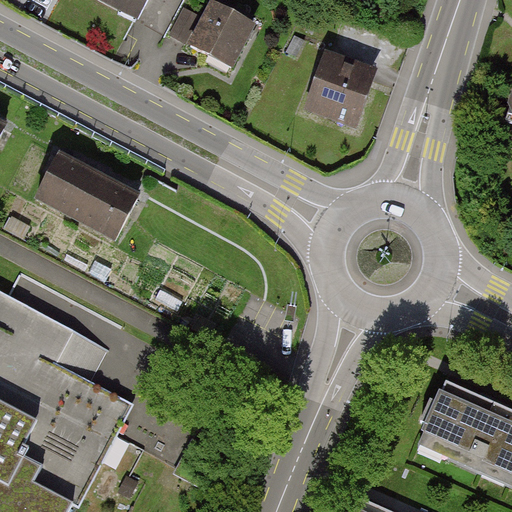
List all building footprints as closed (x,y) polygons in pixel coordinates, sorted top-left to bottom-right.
[(91,0),(136,24),(148,0),(91,0)] [(193,50),(233,71),(254,28),(214,8),(193,50)] [(307,116),(359,134),(375,85),(324,67),(307,116)] [(117,242),(139,200),(61,159),(39,201),(117,242)] [(114,358),(0,298),(0,511),(73,511),(128,408),(96,392),(114,358)] [(511,417),(443,388),(414,452),(511,494),(511,417)] [(220,456),(193,442),(175,475),(202,489),(220,456)] [(376,511),(356,503),(352,511),(376,511)]
